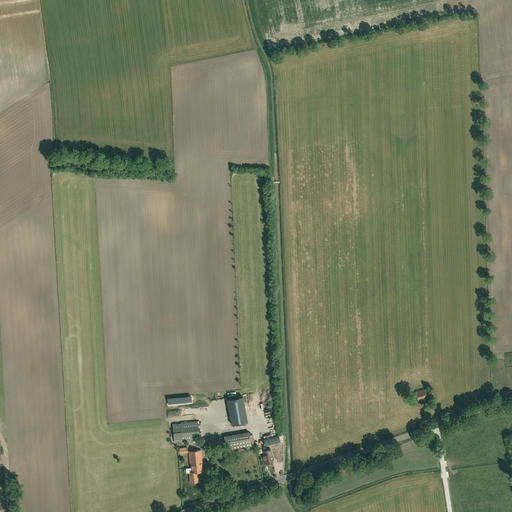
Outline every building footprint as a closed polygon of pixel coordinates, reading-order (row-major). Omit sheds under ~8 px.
[(418,401),(430,398),(427,388),(415,391),(418,401)] [(227,400),(232,425),(247,422),(243,397),(227,400)] [(173,424),(174,443),(182,442),(199,440),(197,421),(180,423),(177,424),(177,423),(173,424)] [(248,432),(224,436),(226,451),(251,447),(248,432)] [(280,441),(278,435),(263,439),(264,440),(260,441),(261,446),(265,445),(280,441)] [(223,449),(223,446),(222,439),(208,441),(209,448),(210,447),(211,451),(214,450),(223,449)] [(271,459),(273,459),(270,449),(265,450),(264,451),(265,454),(264,455),(263,455),(264,460),(265,460),(266,464),(267,463),(267,464),(268,464),(270,464),(270,463),(270,462),(272,462),(271,459)] [(191,468),(199,467),(202,467),(201,450),(189,451),(190,464),(191,468)] [(199,467),(191,468),(191,472),(189,472),(190,483),(198,482),(197,472),(203,471),(202,467),(199,467)]
